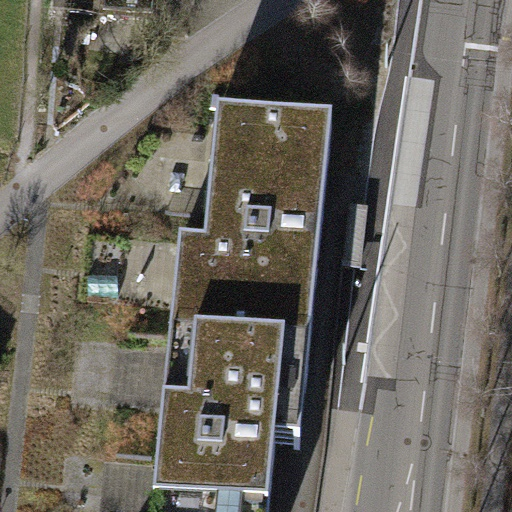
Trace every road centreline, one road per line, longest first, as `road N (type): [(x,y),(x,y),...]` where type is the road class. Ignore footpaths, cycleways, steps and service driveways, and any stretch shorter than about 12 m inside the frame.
road 1 (secondary): [(413,511),(470,0)]
road 2 (residential): [(0,217),(285,0)]
